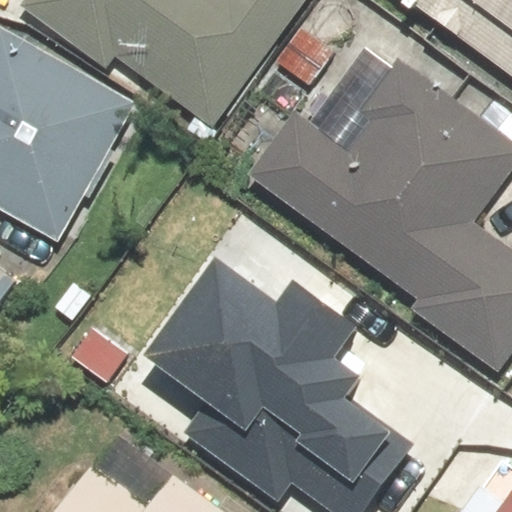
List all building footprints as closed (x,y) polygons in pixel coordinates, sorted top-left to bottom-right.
[(192,120),(213,135),(307,0),(220,0),(214,9),(200,0),(28,0),(18,15),(105,77),(113,64),(192,120)] [(365,28),(330,0),(326,0),(272,66),(309,96),(365,28)] [(511,0),(395,0),(511,85),(511,0)] [(0,218),(57,251),(134,110),(0,34),(0,218)] [(496,381),(511,359),(511,258),(473,231),(511,176),(511,150),(396,68),(392,74),(363,54),(306,133),(292,123),(246,188),(417,309),(409,320),(496,381)] [(0,298),(16,276),(0,265),(0,298)] [(281,310),(219,265),(142,371),(246,447),(259,430),(348,496),(358,483),(377,497),(407,457),(336,405),(349,386),(330,372),(360,332),(298,287),(281,310)] [(96,471),(65,511),(215,511),(171,480),(149,510),(96,471)] [(511,511),(511,495),(499,511),(511,511)]
